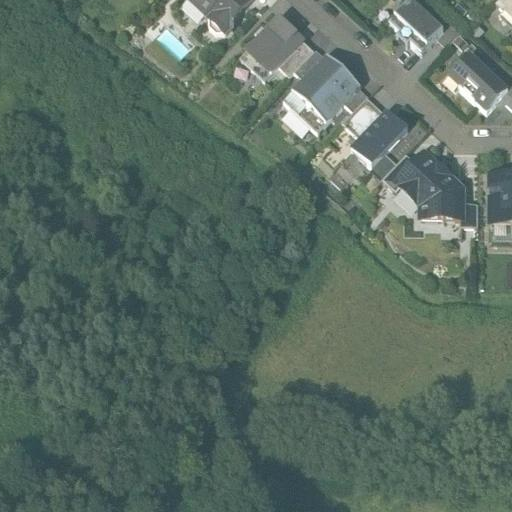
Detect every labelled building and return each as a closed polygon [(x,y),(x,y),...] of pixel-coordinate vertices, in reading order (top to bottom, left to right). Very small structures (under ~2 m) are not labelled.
[(255,6),(248,0),(195,0),(191,5),(187,9),(211,31),(209,33),(209,42),(216,48),(225,47),(231,41),(230,33),(255,6)] [(511,0),(505,0),(494,12),(503,20),(511,10),(511,0)] [(443,40),(410,10),(389,34),(399,43),(396,46),(407,56),(410,53),(421,64),(443,40)] [(511,10),(503,20),(511,27),(511,10)] [(278,30),(266,44),(262,40),(255,48),(259,51),(240,72),(265,95),(279,80),(300,56),(311,66),(314,63),(278,30)] [(451,32),(436,48),(445,56),(460,40),(451,32)] [(300,56),(279,80),(289,89),(311,66),(300,56)] [(316,61),(294,85),(303,92),(324,69),(316,61)] [(360,98),(327,66),(324,69),(303,92),(283,113),(317,145),(344,115),(359,99),(360,98)] [(468,68),(450,89),(490,125),(508,104),(468,68)] [(359,99),(344,115),(353,123),(367,107),(359,99)] [(367,109),(342,135),(360,152),(384,125),(367,109)] [(407,141),(387,122),(384,125),(360,152),(365,156),(356,166),(371,180),(407,141)] [(414,173),(396,194),(401,199),(421,217),(421,231),(460,231),(461,231),(461,214),(461,199),(423,164),(414,173)] [(406,166),(381,192),(395,205),(401,199),(396,194),(414,173),(406,166)] [(511,184),(489,185),(490,226),(510,226),(510,234),(511,233),(511,184)] [(477,214),(461,214),(461,231),(460,231),(460,238),(477,238),(477,214)]
